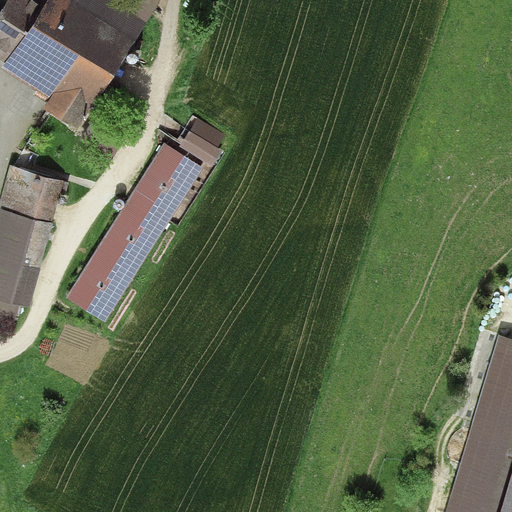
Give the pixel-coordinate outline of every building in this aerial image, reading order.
[(7,0),(0,12),(0,60),(4,62),(0,68),(49,99),(43,109),(76,131),(160,0),(7,0)] [(198,118),(189,131),(216,148),(225,135),(198,118)] [(189,131),(177,150),(205,168),(207,164),(211,166),(221,151),(216,148),(189,131)] [(177,150),(164,142),(66,297),(107,323),(205,168),(177,150)] [(62,181),(9,166),(0,197),(0,318),(13,322),(18,305),(28,308),(62,181)] [(445,511),(487,511),(511,430),(511,338),(499,335),(445,511)] [(511,511),(511,475),(501,511),(511,511)]
